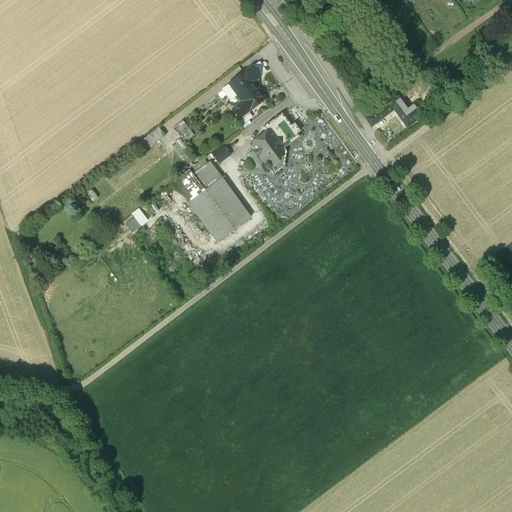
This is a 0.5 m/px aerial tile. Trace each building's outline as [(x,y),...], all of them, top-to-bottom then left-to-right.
[(252,69),(230,85),(243,103),(233,110),(239,119),(265,100),(253,83),(259,78),(252,69)] [(398,97),(368,120),(372,127),(395,110),(408,127),(426,113),(419,103),(408,111),(398,97)] [(265,134),(262,136),(262,137),(255,143),(254,148),(257,151),(256,153),(259,156),(261,156),(266,163),(266,166),(268,169),(271,169),(272,170),(275,170),(278,168),(278,166),(281,164),(281,160),(280,159),(283,157),(283,153),(279,147),(294,136),(278,117),(266,125),(266,126),(265,128),(268,133),(266,135),(265,134)] [(186,143),(195,133),(181,120),(172,129),(186,143)] [(180,138),(171,146),(179,155),(188,147),(180,138)] [(222,145),(212,152),(220,162),(230,155),(222,145)] [(204,158),(189,169),(193,175),(208,164),(204,158)] [(251,215),(211,162),(208,164),(193,175),(205,190),(188,202),(217,241),(251,215)] [(139,207),(131,213),(134,217),(125,223),(132,233),(149,221),(139,207)]
